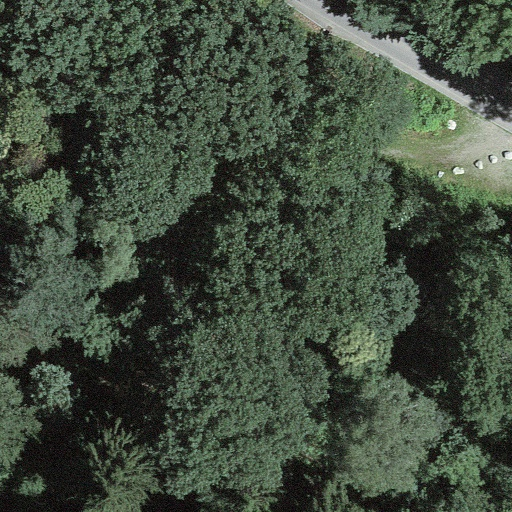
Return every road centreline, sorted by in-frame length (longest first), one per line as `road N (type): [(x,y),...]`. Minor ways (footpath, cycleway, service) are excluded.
road 1 (track): [(511,141),(463,160),(265,117),(109,34),(0,1)]
road 2 (tertiary): [(344,0),(511,98)]
